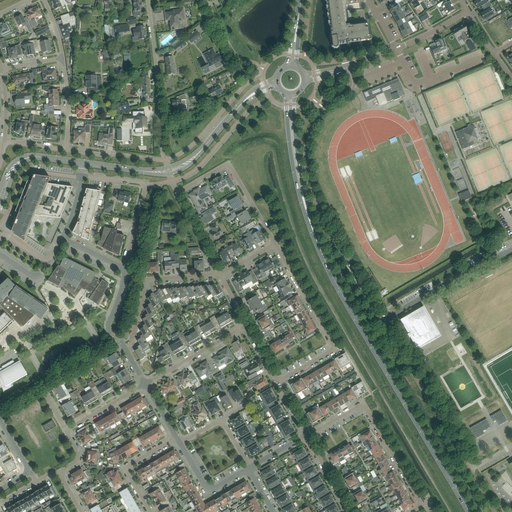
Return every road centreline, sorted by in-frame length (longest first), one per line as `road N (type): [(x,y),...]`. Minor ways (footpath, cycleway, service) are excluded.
road 1 (secondary): [(469,511),(320,253),(306,211)]
road 2 (residential): [(383,319),(319,207),(306,167),(311,126),(350,90),(348,66)]
road 3 (residential): [(221,274),(177,192),(225,165),(275,244)]
road 4 (tertiary): [(84,163),(173,169),(250,95)]
road 5 (residential): [(410,511),(422,504),(367,408),(307,435)]
road 6 (residential): [(275,244),(333,348),(278,381)]
road 7 (residential): [(471,470),(383,319)]
road 8 (residential): [(165,156),(148,0)]
road 9 (residential): [(123,271),(145,183),(81,177)]
road 10 (residential): [(511,247),(383,319)]
road 11 (residential): [(123,346),(147,281),(221,274)]
road 12 (secondary): [(284,92),(306,211)]
